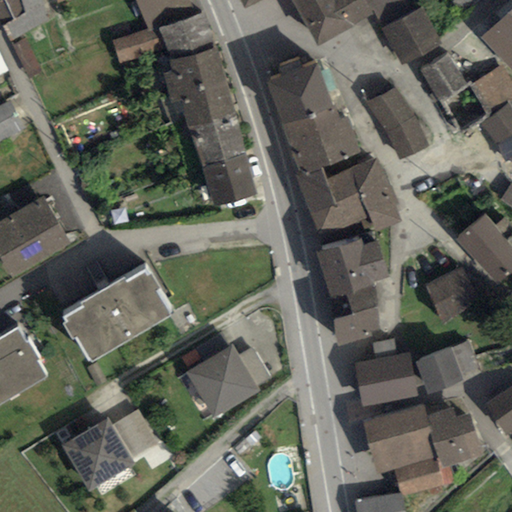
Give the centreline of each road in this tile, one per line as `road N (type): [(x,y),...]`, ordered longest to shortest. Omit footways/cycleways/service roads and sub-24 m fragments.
road 1 (residential): [(242,66),(312,47),(329,54),(401,183),(511,302)]
road 2 (residential): [(321,419),(242,66)]
road 3 (unknown): [(419,205),(383,320),(305,347)]
road 4 (residential): [(321,419),(463,384)]
